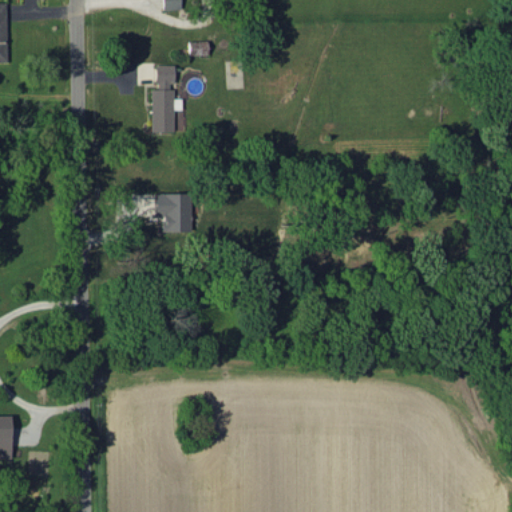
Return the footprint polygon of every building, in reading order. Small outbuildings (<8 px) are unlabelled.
[(160,0),(161,9),(178,8),(177,0),(160,0)] [(205,39),(186,40),(186,54),(206,53),(205,39)] [(170,130),(170,107),(179,107),(179,97),(170,97),(170,64),(153,64),(153,87),(148,87),(148,130),(170,130)] [(172,108),(171,128),(182,129),(182,108),(172,108)] [(160,232),(188,232),(188,192),(151,191),(151,215),(160,215),(160,232)] [(0,457),(8,457),(8,415),(0,415),(0,457)]
